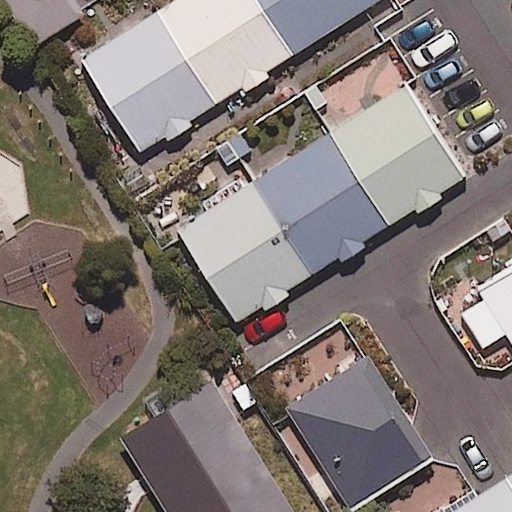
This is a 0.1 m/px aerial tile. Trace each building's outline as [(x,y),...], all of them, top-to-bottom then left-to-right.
[(257,0),(178,0),(153,16),(212,108),(293,56),(257,0)] [(257,0),(293,56),(382,0),(257,0)] [(153,16),(77,64),(135,156),(212,108),(153,16)] [(407,82),(330,131),(389,222),(466,173),(407,82)] [(329,132),(253,181),(311,273),(388,224),(329,132)] [(248,182),(172,231),(230,322),(307,273),(248,182)] [(485,301),(463,315),(483,347),(505,333),(511,342),(511,266),(477,289),(485,301)] [(366,363),(289,412),(348,504),(425,455),(366,363)] [(305,511),(215,368),(114,431),(165,511),(305,511)] [(511,511),(511,490),(505,480),(453,511),(511,511)]
